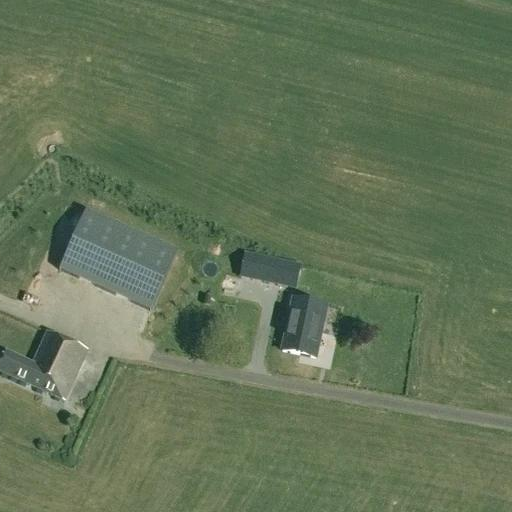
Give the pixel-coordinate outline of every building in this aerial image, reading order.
[(317,144),(289,121),(277,135),(285,141),(281,145),(302,162),(317,144)] [(178,253),(87,212),(60,272),(151,313),(178,253)] [(297,292),(302,266),(270,259),(264,285),(297,292)] [(284,353),(317,360),(327,308),(295,301),(284,353)] [(88,352),(48,335),(39,355),(31,351),(40,331),(4,316),(0,325),(0,375),(66,403),(88,352)]
